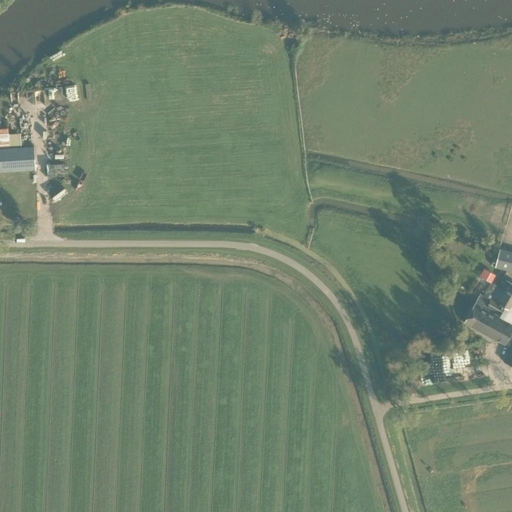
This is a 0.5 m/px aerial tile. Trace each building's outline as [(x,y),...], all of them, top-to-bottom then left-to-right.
[(12,145),(25,145),(24,133),(12,133),(12,145)] [(34,147),(0,149),(0,172),(36,170),(34,147)] [(495,268),(511,271),(511,252),(500,249),(498,258),(495,267),(495,268)] [(484,268),(481,274),(492,281),(496,275),(484,268)] [(511,348),(505,362),(511,365),(511,284),(504,280),(493,298),(501,303),(501,304),(491,298),(484,295),(480,292),(465,323),(480,334),(483,330),(500,342),(501,340),(511,348)] [(491,282),(484,295),(491,298),(498,285),(492,282),(491,283),(491,282)]
